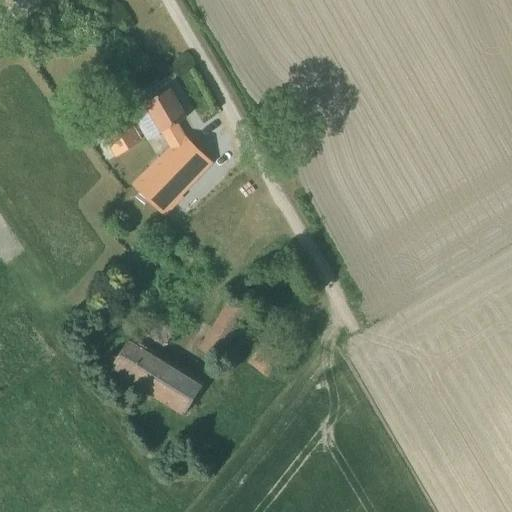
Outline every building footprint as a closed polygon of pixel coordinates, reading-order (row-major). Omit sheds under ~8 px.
[(163,132),(171,147),(134,185),(164,214),(180,197),(181,192),(211,162),(183,137),(176,124),(187,117),(169,88),(145,103),(163,132)] [(127,120),(105,133),(117,154),(139,141),(127,120)] [(198,347),(219,360),(250,310),(230,297),(198,347)] [(106,366),(111,369),(182,413),(202,381),(157,353),(170,332),(144,316),(131,336),(127,334),(106,366)] [(276,364),(273,362),(281,351),(265,339),(248,362),(267,376),(276,364)]
